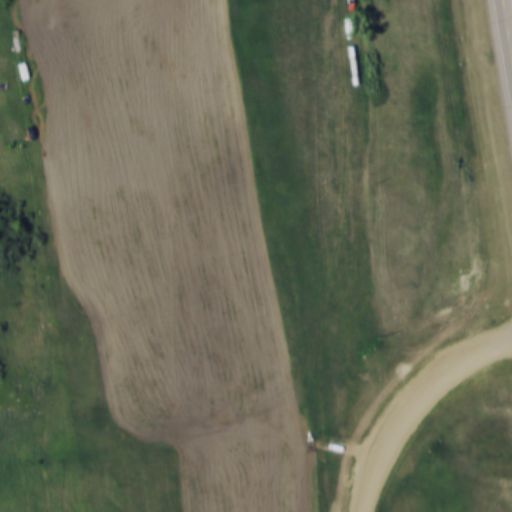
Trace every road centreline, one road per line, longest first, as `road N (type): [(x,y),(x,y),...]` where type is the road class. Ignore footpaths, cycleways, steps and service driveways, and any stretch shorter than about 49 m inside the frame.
road 1 (track): [(387,440),(345,376),(329,301),(305,0)]
road 2 (residential): [(358,511),(368,471),(406,410),(450,366),(511,342)]
